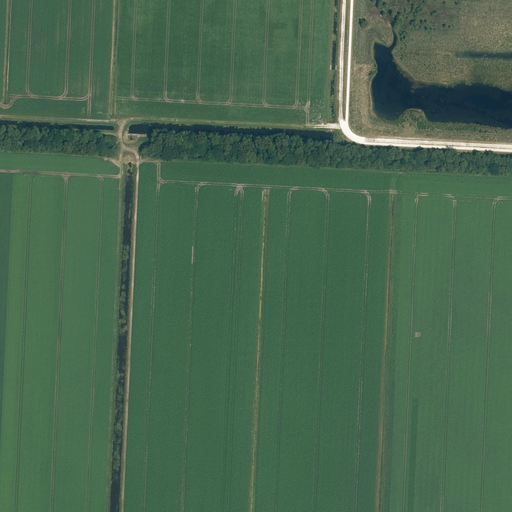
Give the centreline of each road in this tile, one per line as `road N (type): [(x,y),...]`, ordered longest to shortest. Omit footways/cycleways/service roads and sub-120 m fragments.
road 1 (track): [(511,146),(364,140),(339,126)]
road 2 (track): [(339,126),(344,0)]
